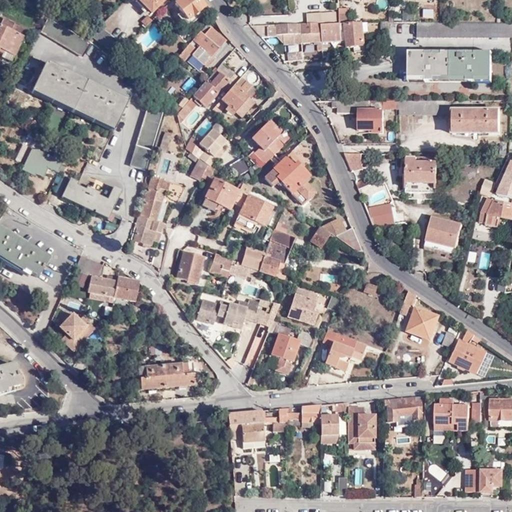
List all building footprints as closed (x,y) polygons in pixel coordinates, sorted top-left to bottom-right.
[(138,0),(137,1),(151,15),(166,0),(138,0)] [(199,0),(180,0),(176,4),(182,12),(181,12),(188,21),(197,14),(205,7),(199,0)] [(348,9),(339,9),(339,24),(349,24),(348,9)] [(201,11),(188,21),(181,12),(178,15),(187,26),(203,14),(201,11)] [(308,23),(322,23),(322,14),(308,14),(308,23)] [(323,23),(336,22),(336,14),(323,14),(323,23)] [(143,24),(146,28),(152,22),(149,18),(143,24)] [(5,30),(8,23),(1,20),(0,22),(0,51),(12,57),(22,38),(5,30)] [(89,46),(47,21),(41,34),(83,59),(89,46)] [(378,52),(378,64),(390,63),(389,22),(381,23),(382,51),(378,52)] [(25,31),(8,23),(5,30),(22,38),(25,31)] [(349,24),(339,24),(320,25),(322,43),(347,41),(348,49),(354,48),(354,54),(366,53),(364,34),(375,34),(374,23),(349,24)] [(511,39),(511,24),(498,24),(441,23),(419,23),(418,38),(511,39)] [(226,42),(207,25),(194,40),(200,46),(192,55),(204,66),(213,56),(226,42)] [(299,25),(277,26),(277,28),(265,28),(266,38),(275,38),(284,38),(285,45),(302,45),(302,44),(301,38),(300,38),(299,25)] [(302,44),(322,43),(320,25),(299,25),(300,38),(301,38),(302,44)] [(100,27),(88,38),(113,61),(123,51),(100,27)] [(264,27),(253,27),(260,35),(264,35),(264,27)] [(284,38),(275,38),(276,46),(285,45),(284,38)] [(186,49),(190,53),(195,48),(190,44),(186,49)] [(186,49),(179,57),(184,62),(191,54),(190,53),(186,49)] [(290,62),(304,62),(303,53),(290,54),(290,62)] [(409,83),(491,83),(492,53),(410,53),(409,83)] [(216,59),(213,56),(204,66),(208,69),(216,59)] [(68,75),(45,64),(29,95),(112,135),(126,104),(105,93),(68,75)] [(222,64),(216,70),(229,82),(234,76),(222,64)] [(216,71),(192,97),(206,109),(229,82),(216,70),(216,71)] [(241,78),(212,111),(219,116),(227,106),(229,108),(227,111),(233,117),(248,99),(250,100),(251,98),(247,93),(252,87),(241,78)] [(257,91),(252,87),(247,93),(251,98),(257,91)] [(178,108),(180,110),(182,109),(187,103),(183,99),(176,107),(178,108)] [(182,109),(187,113),(194,105),(193,103),(190,100),(187,103),(182,109)] [(130,168),(144,173),(162,114),(150,102),(130,168)] [(390,115),(390,102),(332,103),(332,109),(337,109),(338,115),(358,115),(359,134),(373,134),(372,136),(384,136),(384,115),(390,115)] [(444,102),(400,102),(400,114),(444,114),(444,102)] [(180,110),(176,115),(182,120),(187,113),(182,109),(180,110)] [(500,112),(453,112),(453,136),(500,136),(500,112)] [(261,160),(262,161),(265,164),(284,147),(284,146),(277,139),(279,138),(273,131),(275,130),(271,127),(274,124),(271,122),(252,140),(260,149),(255,154),(261,160)] [(215,123),(211,129),(221,136),(225,131),(215,123)] [(277,139),(284,146),(292,139),(285,131),(283,133),(274,124),(271,127),(275,130),(273,131),(279,138),(277,139)] [(208,166),(210,167),(216,160),(214,158),(222,149),(227,143),(213,131),(199,146),(206,152),(205,153),(200,159),(208,166)] [(159,148),(166,150),(171,134),(164,132),(159,148)] [(191,153),(196,156),(200,159),(205,153),(195,145),(197,141),(191,138),(190,140),(185,150),(191,153)] [(32,149),(29,155),(35,158),(38,152),(32,149)] [(214,158),(216,160),(218,161),(223,155),(222,154),(224,152),(222,149),(214,158)] [(29,155),(23,166),(36,173),(34,176),(43,179),(48,169),(57,174),(65,159),(54,154),(51,159),(38,152),(35,158),(29,155)] [(250,158),(257,165),(261,160),(255,154),(250,158)] [(281,183),(291,194),(295,190),(307,202),(315,194),(305,182),(309,178),(302,170),(305,167),(292,154),(264,179),(272,187),(276,183),(279,186),(281,183)] [(363,163),(362,155),(345,155),(356,186),(371,179),(366,166),(357,169),(355,163),(363,163)] [(437,194),(438,157),(407,156),(406,192),(437,194)] [(236,178),(248,170),(239,158),(228,166),(236,178)] [(200,159),(195,167),(205,172),(208,166),(200,159)] [(511,160),(511,161),(499,196),(511,199),(511,160)] [(458,174),(477,177),(479,167),(459,164),(458,174)] [(36,173),(23,166),(21,171),(33,177),(34,176),(36,173)] [(205,172),(202,178),(208,181),(214,169),(210,167),(208,166),(205,172)] [(190,177),(200,182),(202,178),(205,172),(195,167),(190,177)] [(253,188),(258,190),(261,184),(258,181),(261,178),(256,173),(255,174),(245,184),(253,188)] [(59,178),(53,191),(58,194),(64,180),(59,178)] [(152,179),(141,218),(152,221),(155,222),(157,222),(162,203),(156,201),(160,189),(165,191),(168,192),(170,184),(152,179)] [(69,180),(63,194),(109,217),(122,194),(113,189),(106,202),(90,194),(77,187),(78,184),(69,180)] [(209,190),(207,195),(205,200),(216,205),(222,208),(230,212),(234,203),(239,192),(214,180),(213,182),(209,190)] [(493,199),(499,184),(487,180),(485,188),(488,189),(486,196),(493,199)] [(369,182),(356,186),(361,198),(373,195),(369,182)] [(249,196),(253,188),(245,184),(243,183),(239,192),(234,203),(244,208),(237,222),(255,231),(259,225),(264,227),(273,208),(249,196)] [(162,203),(165,191),(160,189),(156,201),(162,203)] [(295,190),(291,194),(302,206),(307,202),(295,190)] [(109,217),(63,194),(60,199),(107,222),(109,217)] [(501,218),(511,220),(511,205),(497,202),(492,200),(489,199),(484,212),(481,226),(499,229),(501,218)] [(202,207),(213,212),(216,205),(205,200),(202,207)] [(385,216),(383,208),(371,210),(373,219),(385,216)] [(136,225),(135,228),(137,229),(134,241),(144,244),(151,247),(153,241),(158,243),(163,224),(157,222),(155,222),(152,233),(148,232),(152,221),(141,218),(138,217),(136,225)] [(455,256),(463,227),(432,219),(425,247),(455,256)] [(267,252),(265,256),(263,261),(259,272),(283,281),(285,277),(281,275),(295,237),(286,233),(289,226),(279,221),(267,252)] [(329,234),(334,237),(345,232),(338,221),(324,231),(329,234)] [(320,247),(329,234),(324,231),(320,228),(310,241),(320,247)] [(358,254),(362,253),(352,229),(345,232),(334,237),(358,254)] [(47,261),(0,231),(0,259),(11,266),(22,272),(24,269),(37,278),(47,261)] [(241,265),(259,272),(263,261),(265,256),(254,251),(254,253),(247,250),(241,265)] [(478,267),(487,270),(491,253),(481,251),(478,267)] [(177,279),(197,284),(204,259),(184,253),(177,279)] [(146,262),(153,265),(155,257),(148,255),(146,262)] [(103,264),(80,256),(73,272),(89,278),(91,274),(99,277),(103,264)] [(233,262),(215,256),(213,262),(222,266),(218,278),(227,281),(228,277),(233,262)] [(111,298),(114,282),(107,281),(91,278),(88,293),(90,294),(111,298)] [(139,283),(118,279),(117,283),(114,299),(126,302),(135,303),(139,283)] [(372,296),(375,287),(364,283),(361,292),(372,296)] [(407,290),(398,314),(403,316),(412,294),(407,290)] [(287,318),(312,327),(317,315),(311,313),(317,297),(308,293),(306,300),(295,296),(287,318)] [(109,304),(111,298),(90,294),(89,300),(109,304)] [(114,299),(111,298),(109,304),(114,305),(114,308),(125,310),(126,302),(114,299)] [(339,301),(331,298),(326,309),(334,313),(339,301)] [(277,299),(269,317),(274,319),(282,301),(277,299)] [(214,326),(216,317),(218,312),(226,315),(228,307),(203,300),(196,320),(214,326)] [(223,325),(232,328),(234,320),(243,323),(246,313),(255,315),(259,304),(259,303),(250,300),(249,303),(240,301),(238,307),(229,304),(228,307),(226,315),(224,319),(223,325)] [(259,304),(255,315),(262,318),(265,313),(267,307),(259,304)] [(265,314),(263,319),(273,323),(274,319),(269,317),(272,310),(268,308),(265,314)] [(405,332),(427,340),(435,318),(413,310),(405,332)] [(71,350),(84,338),(79,333),(87,326),(79,318),(72,312),(56,326),(63,333),(58,338),(71,350)] [(79,333),(84,338),(94,328),(82,316),(79,318),(87,326),(79,333)] [(232,328),(241,330),(243,323),(234,320),(232,328)] [(279,335),(271,356),(281,359),(277,371),(287,374),(298,344),(308,348),(311,340),(308,335),(300,333),(300,332),(297,341),(288,338),(291,330),(277,325),(274,333),(279,335)] [(255,333),(262,337),(266,329),(259,326),(255,333)] [(327,331),(322,344),(331,348),(324,367),(344,374),(351,356),(353,352),(362,355),(366,346),(356,342),(354,345),(335,338),(336,335),(327,331)] [(470,342),(473,336),(466,331),(461,342),(458,340),(448,361),(474,373),(485,349),(470,342)] [(441,345),(448,348),(453,336),(446,333),(441,345)] [(100,351),(102,359),(116,353),(113,347),(100,351)] [(116,353),(102,359),(113,386),(127,380),(116,353)] [(140,391),(194,386),(193,366),(187,366),(186,364),(139,368),(140,391)] [(0,370),(0,394),(5,393),(4,390),(19,386),(14,366),(0,370)] [(415,398),(382,401),(382,407),(385,407),(384,420),(395,420),(395,423),(396,425),(409,425),(412,423),(412,420),(420,421),(421,403),(416,402),(415,398)] [(446,437),(446,431),(446,426),(459,426),(459,431),(469,431),(469,407),(454,407),(454,401),(441,401),(441,406),(435,406),(435,436),(446,437)] [(491,427),(500,427),(501,421),(511,421),(511,402),(485,402),(485,421),(491,421),(491,427)] [(480,424),(481,403),(473,403),(472,424),(480,424)] [(291,410),(287,410),(287,419),(301,420),(302,422),(320,423),(320,417),(320,407),(301,409),(301,415),(291,415),(291,410)] [(287,410),(278,411),(278,424),(287,423),(287,419),(287,410)] [(347,411),(347,412),(346,447),(353,447),(353,453),(373,453),(374,419),(363,419),(363,411),(347,411)] [(261,412),(227,415),(229,428),(262,425),(261,412)] [(339,418),(320,417),(320,423),(320,436),(338,436),(339,418)] [(278,424),(272,425),(272,433),(286,432),(287,423),(278,424)] [(262,425),(229,428),(230,440),(242,439),(243,450),(264,448),(262,425)] [(478,469),(466,469),(465,492),(478,492),(478,469)] [(502,470),(481,470),(481,496),(491,496),(492,487),(502,487),(502,470)] [(414,486),(414,498),(422,498),(423,479),(416,479),(416,486),(414,486)]
